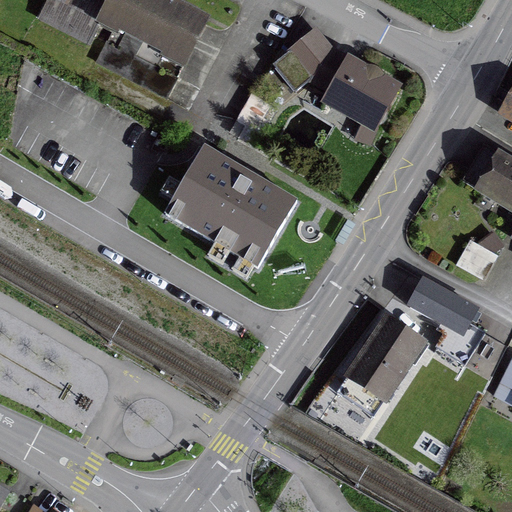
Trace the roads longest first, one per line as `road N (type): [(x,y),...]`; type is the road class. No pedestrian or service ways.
road 1 (secondary): [(196,487),(302,345),(473,80)]
road 2 (residential): [(473,80),(324,0)]
road 3 (residential): [(145,511),(0,426)]
